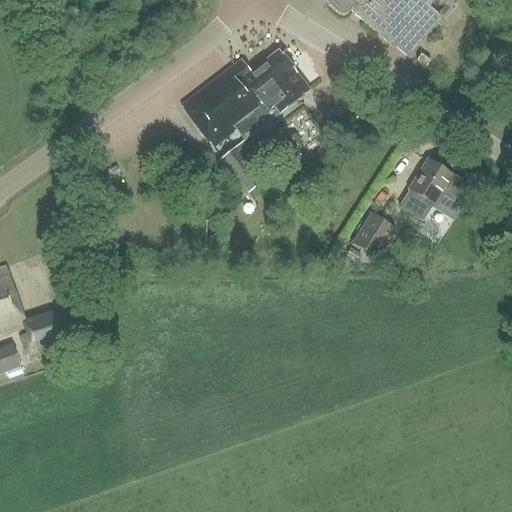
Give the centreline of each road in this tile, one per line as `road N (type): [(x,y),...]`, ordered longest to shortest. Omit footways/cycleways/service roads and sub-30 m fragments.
road 1 (unclassified): [(254,0),(0,192)]
road 2 (tertiary): [(511,155),(259,0)]
